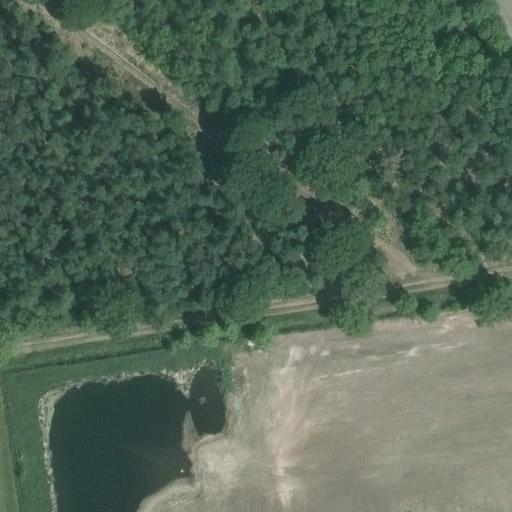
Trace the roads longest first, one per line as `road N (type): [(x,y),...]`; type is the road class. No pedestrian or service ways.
road 1 (track): [(30,0),(399,295)]
road 2 (track): [(399,295),(0,360)]
